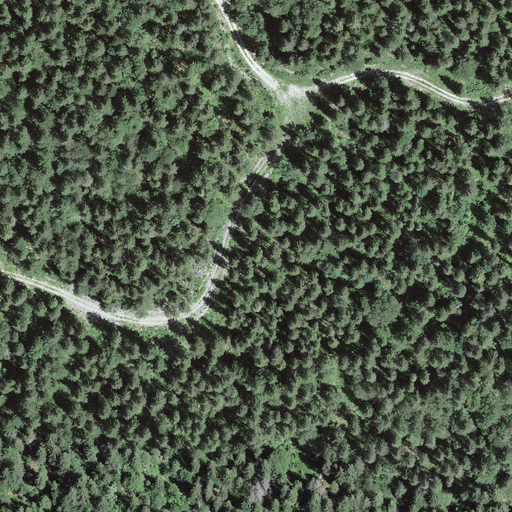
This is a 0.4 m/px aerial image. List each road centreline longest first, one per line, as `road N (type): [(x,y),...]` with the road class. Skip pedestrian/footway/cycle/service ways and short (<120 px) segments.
road 1 (track): [(291,99),(285,139),(229,234),(204,307),(181,324),(107,315),(0,276)]
road 2 (track): [(213,0),(244,57),(291,99),(368,78),(401,78),(471,106),(511,101)]
